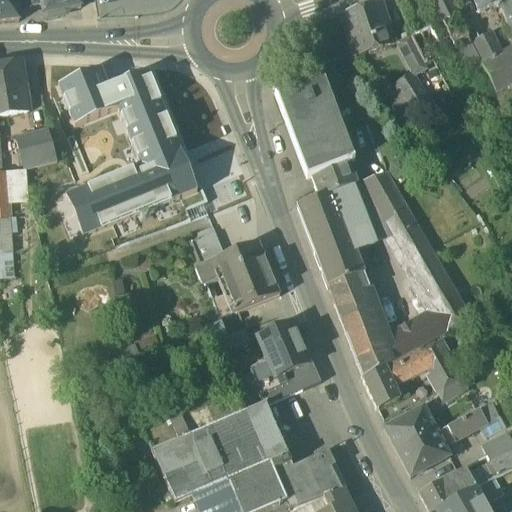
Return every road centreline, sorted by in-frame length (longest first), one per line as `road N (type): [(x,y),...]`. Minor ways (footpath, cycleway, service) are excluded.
road 1 (tertiary): [(408,511),(353,411),(294,259),(263,168),(243,71)]
road 2 (tertiary): [(194,44),(0,42)]
